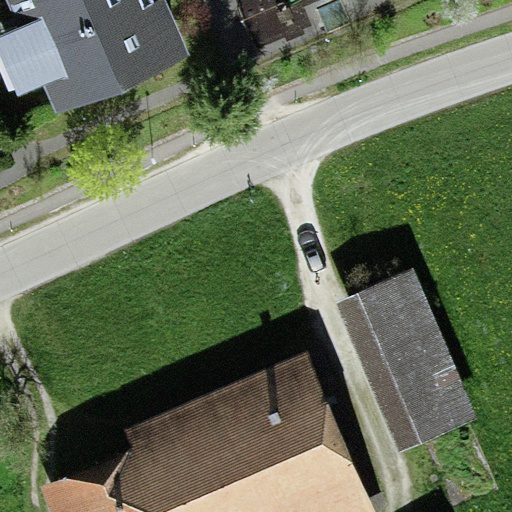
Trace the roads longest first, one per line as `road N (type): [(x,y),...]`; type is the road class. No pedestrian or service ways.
road 1 (unclassified): [(511,57),(281,147),(0,277)]
road 2 (track): [(281,147),(404,496)]
